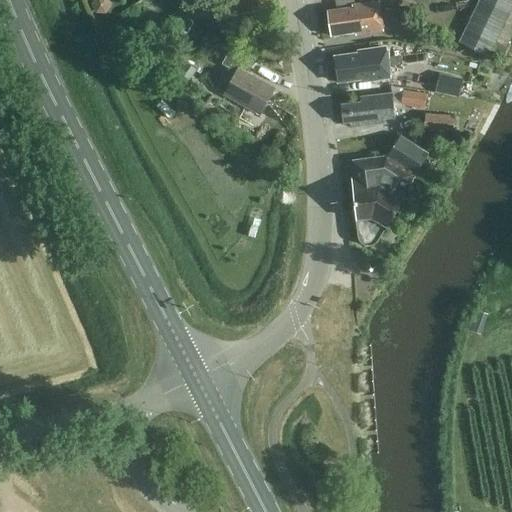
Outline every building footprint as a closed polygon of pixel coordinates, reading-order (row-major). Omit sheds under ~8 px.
[(171,0),(179,8),(173,13),(187,28),(211,6),(205,0),(171,0)] [(223,18),(271,9),(269,0),(219,0),(222,13),(223,18)] [(488,56),(511,4),(511,0),(418,0),(428,4),(429,0),(479,0),(460,42),(488,56)] [(352,8),(335,10),(328,11),(332,36),(355,33),(356,35),(384,31),(379,2),(354,5),(352,5),(352,8)] [(427,30),(423,42),(442,49),(446,37),(427,30)] [(362,81),(390,78),(388,64),(398,63),(395,47),(358,52),(359,54),(335,57),(338,82),(362,79),(362,81)] [(274,89),(247,73),(253,62),(231,49),(222,65),(237,73),(224,95),(260,115),(274,89)] [(182,90),(196,71),(185,63),(171,82),(182,90)] [(463,79),(439,73),(435,92),(459,98),(463,79)] [(403,92),(401,103),(424,107),(426,96),(403,92)] [(351,127),(396,122),(394,107),(392,94),(360,98),(361,103),(341,105),(343,123),(350,122),(351,127)] [(453,132),(454,116),(425,114),(424,130),(453,132)] [(409,185),(414,177),(415,175),(428,153),(400,136),(387,157),(353,161),(355,179),(351,179),(354,202),(353,202),(358,237),(358,239),(359,241),(360,242),(361,243),(362,244),(363,245),(365,245),(367,246),(369,246),(370,246),(372,246),(373,245),(375,244),(376,243),(377,242),(378,241),(412,187),(409,185)]
